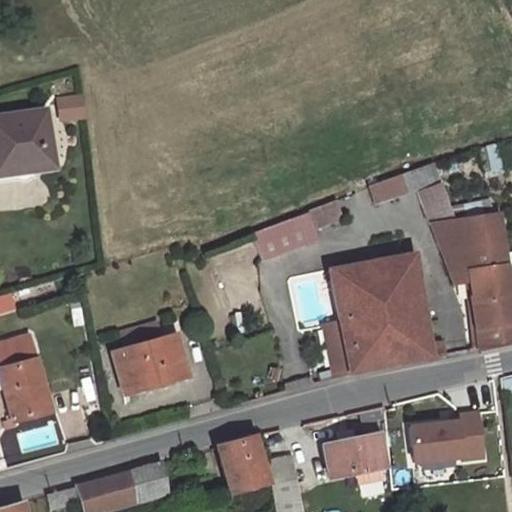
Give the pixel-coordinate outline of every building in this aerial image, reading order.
[(82,96),(58,99),(61,119),(84,116),(82,96)] [(44,110),(0,116),(0,174),(51,167),(44,110)] [(504,172),(497,142),(477,149),(484,178),(504,172)] [(432,163),(368,187),(373,201),(437,178),(432,163)] [(439,184),(419,191),(434,235),(432,235),(440,254),(441,253),(450,275),(469,272),(470,281),(477,350),(511,343),(511,317),(505,269),(496,214),(493,215),(468,219),(467,206),(448,210),(439,184)] [(334,200),(307,211),(314,228),(341,218),(334,200)] [(489,201),(467,206),(468,219),(493,215),(489,201)] [(317,240),(314,228),(307,211),(288,218),(299,247),(317,240)] [(288,218),(249,233),(260,262),(299,247),(288,218)] [(348,374),(445,356),(442,342),(427,342),(412,253),(408,254),(401,255),(327,270),(337,321),(348,374)] [(469,272),(450,275),(454,283),(470,281),(469,272)] [(9,293),(0,295),(0,311),(12,308),(9,293)] [(337,321),(321,324),(331,379),(348,374),(337,321)] [(155,322),(120,332),(124,349),(110,353),(122,393),(186,375),(174,335),(160,339),(155,322)] [(27,334),(0,342),(0,378),(3,388),(10,415),(6,416),(7,421),(2,422),(4,429),(14,426),(13,421),(49,410),(27,334)] [(386,431),(383,407),(356,413),(360,436),(377,433),(386,431)] [(456,422),(408,427),(413,463),(460,457),(461,462),(482,459),(476,415),(456,417),(456,422)] [(342,440),(322,444),(328,477),(354,472),(379,467),(382,466),(377,433),(360,436),(347,439),(342,440)] [(266,483),(253,436),(215,447),(228,493),(266,483)] [(290,456),(266,460),(274,511),(300,511),(301,511),(290,456)] [(166,490),(161,462),(128,471),(133,501),(166,490)] [(379,467),(354,472),(356,483),(381,479),(379,467)] [(128,471),(46,495),(50,510),(81,502),(83,511),(96,511),(133,501),(128,471)] [(0,511),(21,511),(19,502),(0,507),(0,511)]
